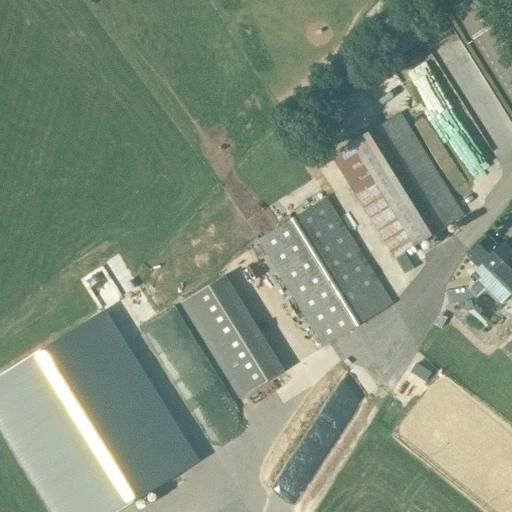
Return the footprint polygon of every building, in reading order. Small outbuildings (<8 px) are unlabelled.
[(463,62),(446,22),(422,32),(439,72),(463,62)] [(452,83),(403,109),(417,137),(427,132),(420,118),(434,111),(444,130),(455,124),(458,131),(464,128),(465,130),(474,125),(452,83)] [(395,257),(465,215),(402,113),(332,155),(395,257)] [(466,169),(481,186),(498,172),(483,154),(466,169)] [(325,347),(394,303),(328,197),(259,241),(325,347)] [(498,245),(489,235),(469,254),(480,265),(483,261),(511,291),(511,250),(503,241),(498,245)] [(233,399),(279,373),(223,275),(137,323),(157,358),(171,350),(181,368),(171,373),(199,421),(204,419),(199,410),(230,392),(233,399)] [(100,313),(0,375),(0,420),(57,511),(110,511),(192,461),(100,313)] [(447,317),(440,313),(434,323),(441,328),(447,317)]
